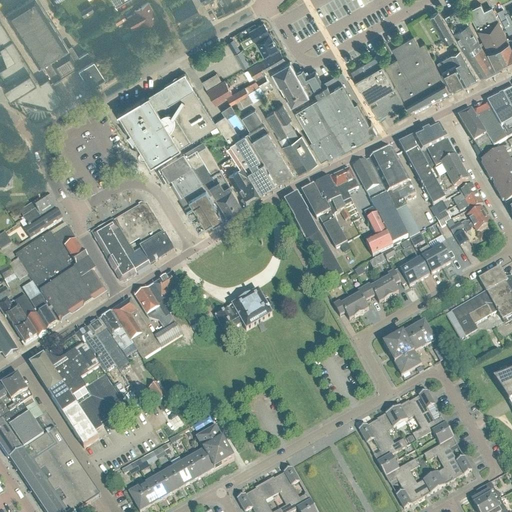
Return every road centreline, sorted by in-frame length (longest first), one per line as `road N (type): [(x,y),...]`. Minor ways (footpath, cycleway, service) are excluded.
road 1 (residential): [(193,250),(296,186),(442,114)]
road 2 (residential): [(387,396),(359,339),(511,251)]
road 3 (residential): [(450,504),(498,475),(438,369),(387,396)]
road 4 (residential): [(267,1),(301,58),(316,61),(427,0)]
road 5 (residential): [(219,491),(387,396)]
road 6 (residential): [(36,139),(182,49)]
road 7 (residential): [(193,250),(162,198),(142,185),(120,187),(73,214)]
road 8 (residential): [(442,114),(511,239)]
road 9 (residential): [(0,373),(119,297)]
